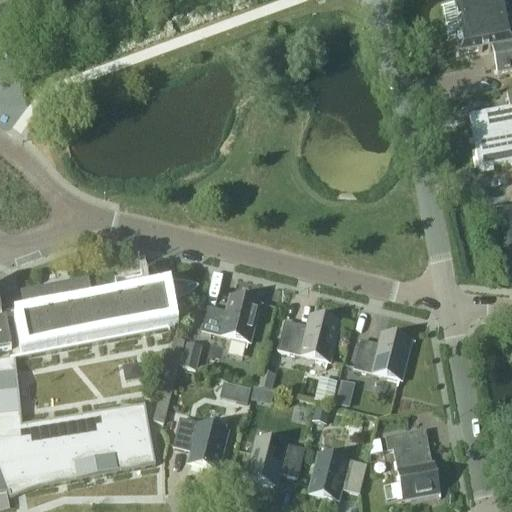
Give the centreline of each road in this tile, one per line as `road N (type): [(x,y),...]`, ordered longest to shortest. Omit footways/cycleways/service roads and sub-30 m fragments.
road 1 (residential): [(0,253),(97,219),(444,301)]
road 2 (unclassified): [(444,301),(416,154),(371,0)]
road 3 (unclassified): [(485,511),(444,301)]
